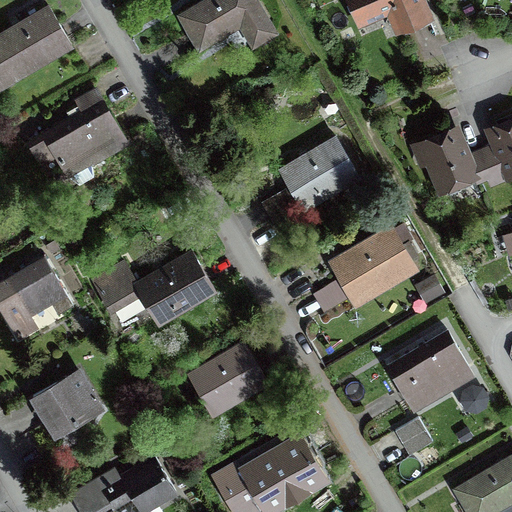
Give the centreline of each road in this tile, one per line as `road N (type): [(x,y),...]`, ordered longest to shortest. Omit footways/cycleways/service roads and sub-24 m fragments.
road 1 (residential): [(32,511),(0,456),(94,0),(391,511)]
road 2 (track): [(463,292),(288,0)]
